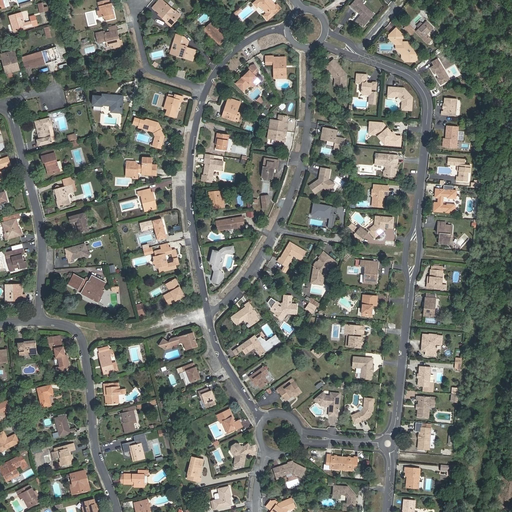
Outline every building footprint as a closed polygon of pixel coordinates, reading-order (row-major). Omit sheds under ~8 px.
[(0,0),(0,8),(9,6),(7,0),(0,0)] [(101,5),(99,6),(100,10),(99,11),(98,12),(99,16),(100,17),(104,16),(105,21),(115,18),(110,0),(106,0),(100,1),(101,5)] [(158,0),(152,7),(155,9),(159,4),(158,3),(161,0),(158,0)] [(159,4),(155,9),(159,13),(158,14),(171,26),(178,18),(173,14),(175,12),(161,0),(158,3),(159,4)] [(256,0),(253,4),(255,7),(258,7),(259,6),(266,13),(264,14),(264,17),(267,21),(281,9),(277,4),(275,5),(270,0),(256,0)] [(361,16),(357,23),(363,27),(373,13),(361,4),(364,1),(362,0),(354,0),(349,7),(360,15),(361,16)] [(13,23),(15,31),(25,28),(25,27),(33,25),(33,26),(37,25),(34,16),(30,17),(31,21),(24,23),(21,13),(9,16),(11,23),(13,23)] [(216,25),(219,22),(216,19),(212,22),(214,24),(206,30),(213,37),(220,45),(228,37),(220,28),(216,25)] [(211,39),(213,37),(206,30),(214,24),(212,22),(203,30),(211,39)] [(433,29),(426,23),(423,26),(419,29),(416,33),(427,45),(431,41),(426,36),(433,29)] [(408,25),(404,29),(409,33),(413,30),(408,25)] [(389,36),(389,39),(391,40),(393,38),(397,42),(396,45),(397,45),(399,45),(399,49),(402,52),(402,55),(404,57),(402,59),(405,62),(415,62),(417,60),(417,53),(415,51),(411,51),(411,44),(410,43),(402,43),(402,40),(403,39),(403,36),(396,29),(389,36)] [(105,32),(96,33),(98,43),(106,41),(107,47),(113,45),(114,48),(123,46),(122,40),(120,41),(117,30),(105,33),(105,32)] [(178,44),(174,54),(182,57),(182,56),(184,57),(184,58),(193,60),(196,50),(187,47),(189,42),(184,37),(176,35),(174,43),(178,44)] [(393,38),(391,40),(396,46),(396,49),(402,55),(402,52),(399,49),(399,45),(397,45),(396,45),(397,42),(393,38)] [(5,73),(11,72),(19,70),(14,50),(0,54),(0,58),(0,59),(1,58),(3,58),(5,64),(3,64),(5,73)] [(49,62),(45,50),(27,56),(30,67),(49,62)] [(30,67),(27,56),(22,57),(25,69),(30,67)] [(274,76),(286,76),(286,57),(273,58),(273,56),(266,56),(266,64),(274,65),(274,76)] [(430,68),(434,75),(435,74),(438,78),(436,79),(440,86),(450,80),(437,59),(430,63),(433,66),(430,68)] [(335,62),(334,61),(329,67),(332,70),(333,69),(337,72),(337,81),(346,82),(347,72),(345,69),(346,68),(337,60),(335,62)] [(252,81),(255,84),(256,85),(261,81),(254,74),(258,71),(254,64),(251,66),(248,69),(249,71),(236,83),(243,91),(250,84),(252,81)] [(367,75),(357,75),(356,84),(360,84),(362,87),(361,94),(363,96),(369,96),(370,98),(369,105),(375,105),(376,93),(371,93),(371,90),(376,90),(376,84),(372,83),(371,85),(368,84),(367,82),(367,75)] [(388,87),(388,98),(394,98),(395,97),(398,97),(399,98),(402,102),(401,110),(412,111),(413,98),(405,88),(402,88),(402,89),(399,89),(399,88),(388,87)] [(123,96),(102,94),(101,105),(111,106),(111,112),(122,113),(123,96)] [(174,98),(168,96),(164,108),(168,109),(166,114),(175,117),(180,101),(182,101),(183,97),(175,94),(175,96),(174,98)] [(445,97),(445,104),(445,107),(444,107),(444,111),(442,111),(442,115),(456,116),(456,111),(455,110),(455,106),(456,105),(457,98),(445,97)] [(226,109),(223,117),(234,120),(240,102),(236,100),(235,103),(227,101),(224,108),(226,109)] [(270,119),(269,128),(286,131),(287,127),(285,126),(286,124),(286,121),(287,117),(278,115),(277,120),(270,119)] [(47,125),(51,125),(50,118),(35,121),(39,139),(37,140),(38,145),(51,142),(47,125)] [(161,130),(156,122),(147,119),(144,121),(141,120),(141,121),(135,119),(133,124),(139,125),(139,128),(141,126),(143,127),(144,129),(153,131),(155,136),(153,144),(152,146),(160,148),(164,136),(161,130)] [(383,123),(370,122),(370,125),(374,125),(374,131),(378,132),(387,142),(387,145),(400,146),(401,137),(396,136),(394,136),(392,133),(383,123)] [(55,141),(51,125),(47,125),(51,142),(55,141)] [(374,125),(370,125),(369,134),(377,135),(385,145),(387,145),(387,142),(378,132),(374,131),(374,125)] [(447,135),(447,138),(444,138),(443,147),(457,148),(458,126),(447,125),(446,135),(447,135)] [(323,127),(321,140),(335,142),(334,149),(342,151),(345,138),(336,137),(338,130),(323,127)] [(286,131),(269,128),(267,138),(274,139),(273,145),(282,146),(283,141),(284,138),(284,135),(286,135),(286,131)] [(218,138),(217,144),(216,149),(227,150),(229,135),(217,133),(216,138),(218,138)] [(74,144),(74,141),(77,140),(75,134),(68,136),(69,142),(70,145),(74,144)] [(48,174),(59,172),(54,153),(41,156),(43,163),(45,162),(48,174)] [(390,155),(377,155),(376,165),(385,165),(388,168),(387,170),(384,172),(384,174),(387,176),(396,177),(397,164),(398,163),(398,157),(397,156),(392,155),(391,156),(390,155)] [(2,159),(4,167),(10,165),(7,157),(2,159)] [(132,173),(132,178),(138,178),(138,171),(141,171),(141,174),(156,175),(156,165),(151,165),(152,158),(142,158),(141,165),(138,165),(135,161),(126,161),(126,171),(129,171),(132,173)] [(212,182),(214,169),(222,170),(223,161),(205,158),(205,163),(206,163),(208,163),(207,166),(205,167),(204,175),(203,175),(202,180),(212,182)] [(274,169),(276,169),(277,169),(279,161),(264,158),(261,176),(273,178),(274,172),(274,169)] [(459,167),(458,172),(458,177),(456,177),(456,181),(467,182),(467,173),(470,173),(470,166),(465,165),(465,160),(448,158),(447,165),(459,166),(459,167)] [(329,180),(330,169),(321,168),(320,175),(321,177),(319,179),(310,186),(315,193),(324,188),(327,190),(329,186),(332,188),(335,184),(329,180)] [(63,179),(64,186),(72,185),(73,191),(76,191),(73,177),(63,179)] [(72,185),(64,186),(60,187),(59,186),(58,185),(57,185),(56,185),(55,186),(55,187),(55,188),(55,189),(53,189),(54,194),(56,193),(57,201),(56,201),(57,207),(69,205),(67,193),(73,192),(73,191),(72,185)] [(385,196),(385,195),(385,191),(388,191),(389,186),(375,185),(374,189),(373,190),(373,195),(374,197),(373,206),(384,207),(385,198),(383,198),(384,196),(385,196)] [(141,195),(145,211),(157,208),(153,192),(151,193),(150,189),(137,192),(138,196),(141,195)] [(443,205),(444,196),(447,197),(447,198),(456,199),(457,191),(448,190),(448,191),(444,191),(444,190),(436,189),(436,197),(439,198),(438,203),(435,203),(434,211),(442,212),(443,210),(446,210),(446,212),(455,213),(455,205),(447,204),(447,205),(443,205)] [(221,191),(210,192),(211,208),(222,207),(221,191)] [(261,195),(262,210),(270,209),(269,195),(261,195)] [(337,212),(338,208),(314,204),(312,212),(319,213),(319,216),(329,218),(328,227),(334,229),(336,214),(333,214),(333,211),(337,212)] [(19,212),(9,215),(11,220),(2,223),(5,234),(7,233),(9,238),(18,236),(17,230),(18,229),(16,219),(20,217),(19,212)] [(79,233),(89,231),(84,212),(69,217),(70,223),(76,221),(79,233)] [(394,218),(387,217),(377,216),(376,225),(369,232),(377,239),(383,232),(384,230),(385,230),(386,223),(387,223),(386,227),(393,228),(394,218)] [(243,217),(216,221),(217,231),(237,228),(237,229),(244,227),(243,222),(243,217)] [(162,218),(153,220),(156,236),(157,240),(166,238),(162,218)] [(151,220),(139,223),(141,231),(154,228),(151,220)] [(352,222),(348,227),(354,233),(359,228),(352,222)] [(438,234),(440,234),(442,234),(441,237),(440,237),(439,243),(450,244),(450,235),(452,235),(453,226),(448,226),(448,225),(445,225),(445,226),(438,225),(438,234)] [(361,227),(357,232),(364,239),(368,234),(361,227)] [(357,232),(354,236),(361,242),(364,239),(357,232)] [(84,254),(87,250),(85,243),(66,248),(67,252),(66,253),(67,256),(68,256),(69,261),(73,259),(73,257),(84,254)] [(280,258),(278,262),(287,268),(294,256),(301,261),(306,252),(290,243),(285,251),(286,252),(285,254),(284,253),(280,259),(280,258)] [(171,251),(170,247),(169,248),(161,249),(155,251),(156,256),(154,257),(154,261),(153,263),(155,264),(156,268),(159,267),(160,272),(176,268),(175,265),(179,264),(178,257),(173,259),(174,262),(168,264),(165,255),(172,253),(173,257),(177,256),(176,249),(171,251)] [(24,261),(23,258),(22,255),(24,254),(23,248),(12,251),(13,257),(6,259),(9,269),(14,268),(18,267),(19,269),(28,267),(26,261),(24,261)] [(225,255),(226,255),(233,253),(232,248),(222,249),(218,253),(212,251),(209,264),(211,265),(212,268),(212,270),(214,273),(212,280),(213,282),(218,284),(222,280),(224,274),(222,272),(219,268),(220,265),(222,263),(224,256),(225,255)] [(324,275),(335,261),(324,252),(319,259),(321,260),(318,264),(317,263),(315,266),(316,267),(315,268),(315,269),(314,270),(312,285),(323,287),(325,277),(325,276),(324,275)] [(374,266),(375,261),(362,260),(361,265),(364,266),(363,282),(375,283),(376,273),(378,274),(379,267),(374,266)] [(337,263),(335,261),(324,275),(325,276),(331,269),(332,269),(337,263)] [(430,283),(428,283),(428,287),(442,289),(444,271),(443,271),(432,270),(431,277),(430,283)] [(101,290),(105,283),(91,275),(89,280),(86,278),(84,280),(73,275),(68,284),(78,289),(79,287),(83,290),(81,293),(97,302),(103,291),(101,290)] [(171,294),(165,298),(169,304),(184,296),(175,279),(168,283),(172,291),(170,292),(171,294)] [(20,289),(22,289),(22,284),(5,284),(5,295),(9,295),(8,300),(18,300),(18,304),(25,304),(25,295),(22,295),(20,295),(20,289)] [(367,295),(363,295),(361,316),(372,317),(372,314),(373,313),(374,310),(373,308),(372,308),(372,305),(374,305),(372,301),(368,296),(367,295)] [(377,296),(367,295),(368,296),(372,301),(374,305),(377,305),(377,296)] [(426,298),(425,307),(427,307),(426,315),(435,316),(436,298),(426,298)] [(238,325),(246,319),(251,320),(255,325),(262,320),(258,315),(260,314),(251,302),(247,305),(248,306),(245,307),(246,309),(243,311),(242,310),(232,317),(238,325)] [(283,304),(282,304),(281,306),(280,308),(279,308),(275,314),(275,316),(282,321),(287,314),(296,315),(297,305),(291,305),(283,304)] [(143,305),(136,307),(138,314),(145,312),(143,305)] [(316,309),(309,305),(306,309),(313,314),(316,309)] [(361,334),(363,333),(363,332),(365,332),(365,326),(347,324),(346,333),(349,334),(351,336),(350,346),(362,347),(363,338),(361,337),(361,334)] [(178,341),(178,343),(180,343),(184,344),(185,350),(197,346),(196,341),(194,341),(193,338),(194,337),(193,332),(170,339),(167,342),(162,339),(157,345),(164,349),(167,344),(178,341)] [(425,335),(425,340),(426,341),(426,345),(424,347),(423,351),(426,351),(426,354),(436,355),(436,349),(435,346),(435,344),(442,345),(443,336),(438,336),(438,335),(429,334),(429,335),(425,335)] [(262,337),(258,339),(261,343),(265,340),(267,344),(273,340),(276,338),(276,337),(277,336),(276,335),(267,342),(266,339),(263,339),(262,337)] [(254,345),(255,347),(261,355),(267,351),(281,342),(277,336),(276,337),(276,338),(273,340),(267,344),(265,340),(261,343),(258,339),(256,336),(234,351),(237,355),(244,350),(247,353),(254,348),(253,346),(254,345)] [(62,365),(63,371),(69,370),(67,355),(65,355),(63,347),(62,347),(61,344),(62,343),(61,339),(53,341),(54,348),(53,348),(55,358),(57,358),(58,366),(62,365)] [(19,355),(37,353),(35,340),(23,341),(23,343),(18,343),(19,355)] [(172,345),(178,343),(178,341),(167,344),(164,349),(170,348),(172,345)] [(104,369),(103,369),(104,374),(114,371),(112,364),(109,355),(113,354),(112,349),(110,350),(109,346),(99,349),(100,352),(101,357),(99,358),(101,364),(103,364),(104,369)] [(373,372),(373,368),(374,358),(354,357),(353,367),(363,368),(362,379),(372,379),(373,372)] [(186,370),(191,383),(200,379),(196,366),(195,367),(193,362),(181,367),(182,371),(186,370)] [(254,379),(258,384),(260,387),(268,382),(264,375),(267,373),(263,367),(249,376),(252,380),(254,379)] [(423,392),(433,393),(434,384),(429,383),(431,368),(420,367),(419,381),(419,384),(418,387),(424,387),(423,392)] [(285,401),(293,395),(296,393),(298,395),(302,392),(295,382),(288,386),(286,383),(277,389),(285,401)] [(109,400),(109,404),(119,403),(118,395),(122,394),(122,389),(119,389),(119,386),(112,386),(112,383),(103,383),(104,387),(107,387),(108,392),(110,392),(110,395),(104,396),(105,400),(109,400)] [(48,395),(53,394),(51,385),(38,388),(41,406),(50,404),(48,395)] [(211,396),(213,395),(211,391),(209,391),(208,388),(198,392),(201,399),(202,399),(203,398),(207,407),(215,404),(213,400),(211,396)] [(330,404),(330,406),(329,416),(338,417),(340,395),(331,394),(330,397),(326,396),(323,393),(317,398),(320,401),(319,402),(321,404),(330,404)] [(418,409),(417,409),(416,418),(427,419),(429,397),(416,396),(416,401),(418,401),(417,406),(418,407),(418,409)] [(367,416),(369,416),(372,411),(372,410),(373,409),(374,398),(365,397),(364,405),(360,410),(350,415),(355,425),(367,418),(367,416)] [(320,405),(330,406),(330,404),(321,404),(319,402),(320,401),(317,398),(314,400),(317,404),(318,403),(320,405)] [(0,411),(4,409),(5,411),(9,409),(5,402),(1,404),(2,406),(0,406),(0,418),(3,417),(0,412),(0,411)] [(223,421),(229,432),(242,426),(239,419),(236,421),(234,422),(232,417),(230,417),(229,414),(230,414),(228,409),(216,415),(220,423),(222,422),(223,421)] [(135,420),(133,410),(123,412),(125,422),(122,423),(124,432),(135,430),(132,421),(135,420)] [(58,432),(59,436),(69,434),(68,430),(67,424),(66,418),(55,420),(58,432)] [(429,451),(431,429),(421,428),(420,437),(419,437),(419,439),(420,440),(419,450),(429,451)] [(7,438),(3,431),(0,432),(0,451),(11,446),(18,442),(16,437),(8,441),(7,438)] [(140,439),(130,441),(131,445),(129,445),(133,461),(144,458),(140,439)] [(68,451),(69,451),(75,450),(73,443),(54,448),(55,451),(57,458),(59,458),(61,466),(72,463),(71,459),(70,454),(69,454),(68,451)] [(232,446),(231,450),(236,457),(234,465),(244,468),(246,455),(253,451),(249,445),(242,449),(239,444),(236,443),(232,446)] [(3,474),(6,481),(18,475),(15,468),(20,465),(22,469),(27,466),(22,455),(26,453),(25,450),(20,452),(21,455),(6,462),(8,465),(1,468),(4,474),(3,474)] [(341,469),(342,457),(330,456),(330,455),(326,454),(325,464),(329,464),(329,468),(341,469)] [(192,456),(187,475),(192,476),(191,480),(200,482),(201,477),(199,477),(203,459),(192,456)] [(353,458),(342,457),(341,469),(352,470),(352,466),(357,467),(357,457),(353,456),(353,458)] [(303,471),(291,463),(291,464),(288,465),(287,464),(277,468),(271,470),(276,481),(281,479),(280,478),(290,474),(298,479),(303,471)] [(409,484),(409,488),(418,489),(420,469),(406,468),(405,472),(406,472),(406,477),(407,477),(409,478),(409,483),(409,484)] [(83,483),(87,482),(84,470),(70,474),(71,476),(72,484),(75,493),(85,490),(83,483)] [(134,484),(144,485),(144,474),(145,474),(145,470),(140,470),(140,474),(138,474),(124,474),(124,475),(120,475),(120,482),(124,482),(124,483),(134,484)] [(37,502),(32,492),(29,485),(17,492),(20,498),(22,497),(25,496),(30,506),(37,502)] [(354,498),(356,497),(356,496),(349,486),(334,485),(334,493),(345,494),(348,497),(347,506),(355,506),(356,501),(354,500),(354,498)] [(231,505),(230,498),(229,496),(231,496),(229,486),(218,489),(219,493),(215,494),(214,495),(215,500),(213,501),(215,510),(222,508),(222,507),(226,506),(231,505)] [(35,491),(32,492),(37,502),(40,500),(35,491)] [(96,511),(96,508),(95,509),(94,503),(95,503),(94,499),(82,502),(83,506),(82,506),(83,511),(96,511)] [(404,511),(403,511),(402,511),(414,511),(416,500),(404,499),(403,508),(405,508),(404,511)] [(150,511),(148,501),(138,503),(139,509),(142,509),(142,511),(150,511)] [(287,511),(295,510),(292,501),(280,504),(277,507),(270,502),(266,507),(272,511),(287,511)]
